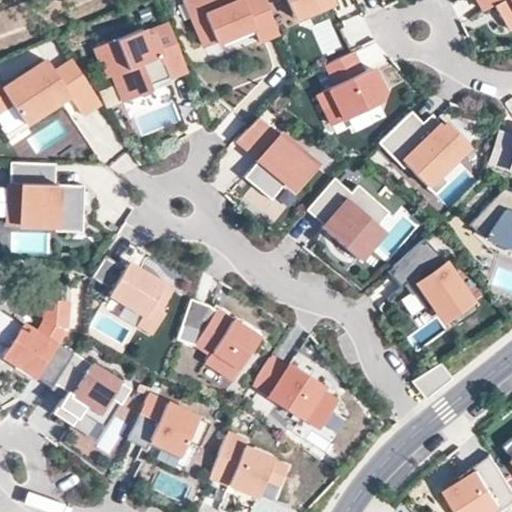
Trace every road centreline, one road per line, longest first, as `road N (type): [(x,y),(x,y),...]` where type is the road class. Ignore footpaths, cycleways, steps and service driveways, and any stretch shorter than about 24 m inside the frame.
road 1 (residential): [(425,427),(350,315),(271,280),(204,221)]
road 2 (residential): [(204,221),(193,184),(170,183),(158,195),(160,218),(187,226)]
road 3 (residential): [(439,48),(434,12),(421,7),(396,22),(395,35),(423,50)]
